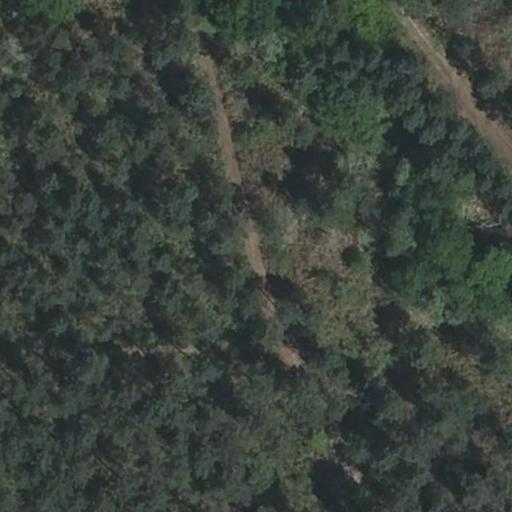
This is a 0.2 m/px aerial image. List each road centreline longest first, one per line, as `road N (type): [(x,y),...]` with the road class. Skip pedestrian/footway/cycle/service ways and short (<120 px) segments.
road 1 (track): [(378,511),(272,317),(201,0)]
road 2 (track): [(511,156),(385,0)]
